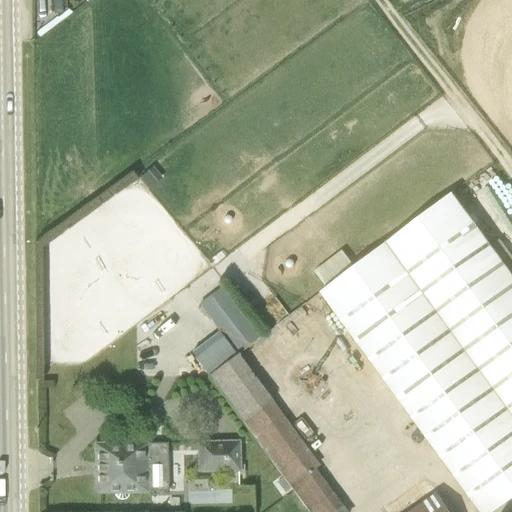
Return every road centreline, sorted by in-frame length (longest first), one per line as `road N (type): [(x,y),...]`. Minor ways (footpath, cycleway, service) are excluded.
road 1 (primary): [(6,511),(0,85)]
road 2 (track): [(378,0),(511,176)]
